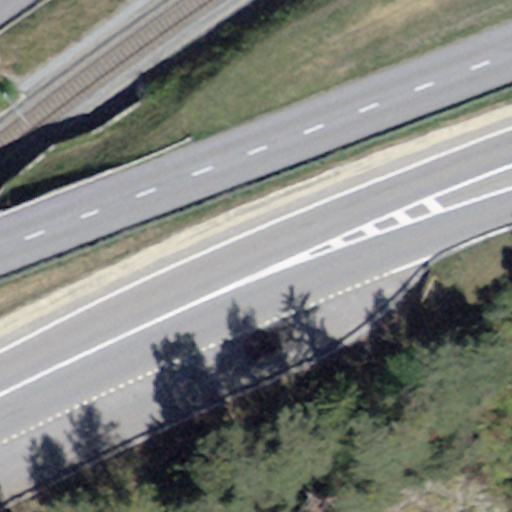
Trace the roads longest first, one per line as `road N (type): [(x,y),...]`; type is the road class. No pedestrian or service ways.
road 1 (secondary): [(0,399),(181,308),(511,178)]
road 2 (tertiary): [(0,243),(511,48)]
